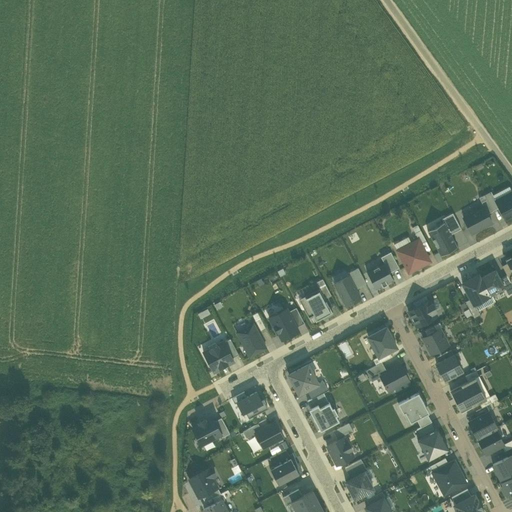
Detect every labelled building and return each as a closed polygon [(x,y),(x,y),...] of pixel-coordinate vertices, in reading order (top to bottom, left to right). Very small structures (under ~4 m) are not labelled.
[(496,200),(511,191),(511,190),(509,185),(493,194),(496,200)] [(491,191),(484,194),(493,210),(499,207),(495,200),(496,200),(493,194),(491,191)] [(511,191),(496,200),(495,200),(499,207),(506,220),(511,217),(511,191)] [(484,194),(479,197),(484,207),(487,213),(493,210),(484,194)] [(484,207),(463,218),(471,232),(492,221),(487,213),(484,207)] [(444,221),(450,234),(461,228),(452,212),(441,218),(443,222),(444,221)] [(443,222),(427,230),(440,255),(457,246),(450,234),(444,221),(443,222)] [(418,238),(421,243),(426,240),(418,224),(412,227),(418,238)] [(394,243),(397,250),(411,242),(408,236),(394,243)] [(411,242),(397,250),(409,272),(430,261),(421,243),(418,238),(411,242)] [(381,256),(384,262),(390,272),(399,267),(390,251),(381,256)] [(367,272),(376,288),(382,285),(382,286),(383,285),(383,284),(386,282),(387,283),(387,282),(393,279),(390,272),(384,262),(367,272)] [(511,270),(510,267),(507,263),(502,265),(506,274),(510,281),(511,280),(511,270)] [(358,267),(347,273),(348,275),(356,288),(366,283),(358,267)] [(490,294),(504,287),(500,278),(495,269),(481,277),(490,294)] [(494,301),(490,294),(481,277),(479,273),(462,282),(470,298),(473,303),(474,303),(478,310),(494,301)] [(511,284),(510,281),(506,274),(500,278),(504,287),(508,294),(511,291),(511,284)] [(348,275),(334,282),(346,305),(360,297),(356,288),(348,275)] [(316,281),(319,287),(325,297),(331,294),(322,278),(316,281)] [(298,289),(302,296),(312,291),(308,284),(298,289)] [(312,291),(302,296),(308,306),(304,308),(309,316),(312,315),(316,321),(332,312),(325,297),(319,287),(312,291)] [(412,302),(415,307),(428,300),(425,295),(412,302)] [(299,298),(304,308),(308,306),(302,296),(299,298)] [(480,313),(478,310),(474,303),(473,303),(470,298),(465,301),(474,316),(480,313)] [(415,307),(408,311),(416,326),(437,315),(434,311),(436,310),(432,303),(430,304),(428,300),(415,307)] [(288,311),(291,316),(299,311),(296,306),(288,311)] [(207,308),(197,312),(200,318),(210,313),(207,308)] [(282,339),(298,330),(297,327),(291,316),(288,311),(286,308),(269,317),(277,332),(278,332),(282,339)] [(252,314),(255,319),(260,317),(257,311),(252,314)] [(305,322),(299,311),(291,316),(297,327),(305,322)] [(266,327),(260,317),(255,319),(261,330),(266,327)] [(434,324),(437,329),(440,328),(442,327),(439,321),(434,324)] [(266,347),(253,323),(236,332),(249,356),(266,347)] [(437,329),(434,324),(423,330),(426,335),(437,329)] [(397,346),(386,326),(368,336),(378,356),(389,350),(397,346)] [(431,353),(448,344),(440,328),(437,329),(426,335),(422,337),(431,353)] [(230,338),(224,341),(232,357),(238,354),(230,338)] [(210,348),(203,352),(213,371),(234,360),(232,357),(224,341),(217,345),(210,348)] [(440,362),(454,354),(451,349),(437,356),(440,362)] [(376,364),(382,361),(392,356),(389,350),(378,356),(373,359),(376,364)] [(462,370),(454,354),(440,362),(436,364),(444,379),(462,370)] [(382,361),(376,364),(366,369),(372,380),(380,376),(380,375),(387,372),(382,361)] [(308,364),(289,374),(299,392),(307,388),(318,383),(308,364)] [(409,379),(401,365),(401,364),(400,365),(387,372),(380,375),(380,376),(388,390),(389,390),(388,389),(408,379),(409,379)] [(465,375),(468,381),(475,377),(479,375),(476,370),(465,375)] [(462,386),(451,392),(454,398),(456,397),(459,402),(457,403),(460,410),(471,404),(472,406),(479,402),(486,398),(482,391),(481,392),(477,385),(479,384),(475,377),(468,381),(461,384),(462,386)] [(307,388),(312,398),(323,392),(328,389),(323,380),(318,383),(307,388)] [(235,402),(237,401),(247,396),(244,391),(232,397),(235,402)] [(247,396),(237,401),(243,411),(245,410),(249,417),(268,407),(264,399),(261,400),(256,391),(247,396)] [(307,400),(311,407),(318,404),(320,407),(329,402),(323,392),(312,398),(307,400)] [(416,419),(427,413),(422,403),(424,402),(418,392),(398,402),(403,412),(405,412),(410,422),(416,419)] [(495,393),(489,396),(492,402),(498,399),(495,393)] [(492,402),(489,396),(486,398),(479,402),(482,407),(492,402)] [(320,407),(313,410),(316,417),(314,418),(320,430),(339,420),(336,415),(338,414),(334,406),(332,407),(329,402),(320,407)] [(476,411),(478,416),(489,410),(494,407),(492,402),(482,407),(476,411)] [(338,404),(334,406),(338,414),(336,415),(339,420),(345,417),(338,404)] [(478,416),(469,421),(477,437),(495,428),(497,427),(489,410),(478,416)] [(431,421),(427,413),(416,419),(421,427),(431,421)] [(200,423),(192,427),(201,443),(220,433),(221,433),(214,420),(212,416),(205,420),(204,418),(199,421),(200,423)] [(221,417),(214,420),(221,433),(220,433),(222,437),(229,433),(221,417)] [(255,432),(263,447),(263,446),(283,436),(275,421),(275,422),(261,429),(256,432),(255,432)] [(416,430),(420,437),(436,429),(431,421),(421,427),(416,430)] [(333,430),(337,439),(343,436),(353,431),(349,422),(333,430)] [(243,431),(246,437),(255,432),(256,432),(261,429),(258,423),(243,431)] [(437,428),(436,429),(442,441),(444,440),(437,428)] [(504,444),(495,428),(477,437),(486,453),(502,445),(504,444)] [(417,439),(424,452),(427,451),(430,458),(448,448),(444,440),(442,441),(436,429),(420,437),(417,439)] [(337,439),(327,445),(336,464),(354,455),(350,449),(351,448),(348,442),(347,442),(343,436),(337,439)] [(502,445),(505,451),(511,446),(511,439),(504,444),(502,445)] [(278,444),(281,450),(285,448),(288,447),(285,440),(278,444)] [(269,456),(274,465),(277,464),(276,461),(289,454),(285,448),(281,450),(269,456)] [(269,468),(275,478),(276,478),(281,475),(284,481),(285,481),(302,472),(292,453),(289,454),(276,461),(277,464),(274,465),(269,468)] [(508,456),(493,464),(501,480),(511,474),(511,453),(511,454),(508,456)] [(445,457),(429,465),(432,471),(448,462),(445,457)] [(345,467),(351,478),(364,470),(366,469),(361,458),(345,467)] [(448,462),(432,471),(438,483),(438,484),(444,494),(467,482),(454,459),(448,462)] [(189,478),(199,496),(201,495),(217,486),(212,476),(216,474),(211,466),(189,478)] [(364,470),(372,485),(377,481),(370,467),(366,469),(364,470)] [(351,478),(345,480),(355,498),(373,488),(372,485),(364,470),(351,478)] [(501,487),(504,492),(507,491),(510,496),(511,495),(511,474),(501,480),(504,485),(501,487)] [(281,475),(276,478),(279,484),(284,481),(281,475)] [(201,495),(205,501),(212,497),(221,493),(217,486),(201,495)] [(291,501),(302,495),(298,488),(283,497),(287,504),(292,502),(291,501)] [(212,497),(215,503),(221,499),(231,494),(228,489),(221,493),(212,497)] [(451,497),(455,504),(471,496),(467,489),(451,497)] [(291,501),(292,502),(297,511),(305,511),(319,505),(312,490),(302,495),(291,501)] [(366,499),(369,505),(383,498),(385,496),(382,490),(366,499)] [(483,511),(481,508),(482,508),(478,501),(474,494),(471,496),(455,504),(454,504),(458,511),(456,511),(483,511)] [(414,497),(407,500),(410,507),(417,503),(414,497)] [(369,505),(366,507),(368,511),(390,511),(383,498),(369,505)] [(215,503),(204,508),(205,511),(227,511),(221,499),(215,503)] [(289,511),(297,511),(292,502),(287,504),(286,505),(289,511)]
